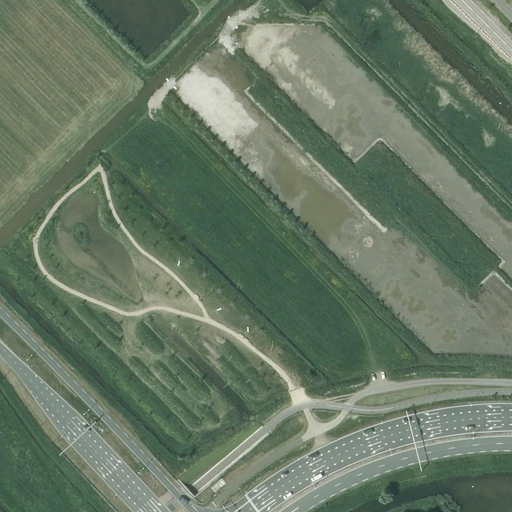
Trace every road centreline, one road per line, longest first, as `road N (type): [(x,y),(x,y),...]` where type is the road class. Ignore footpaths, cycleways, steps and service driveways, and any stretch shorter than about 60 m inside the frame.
road 1 (primary): [(511,417),(383,437),(310,468),(246,511)]
road 2 (secondary): [(192,511),(0,312)]
road 3 (primary): [(291,511),(403,458),(511,443)]
road 4 (secondary): [(0,349),(150,511)]
